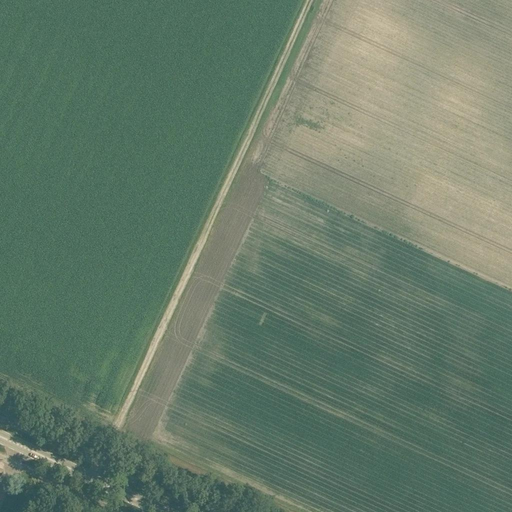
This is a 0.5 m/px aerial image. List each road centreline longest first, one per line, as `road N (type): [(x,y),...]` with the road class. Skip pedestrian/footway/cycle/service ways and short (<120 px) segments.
road 1 (track): [(309,0),(84,496)]
road 2 (unclassified): [(204,511),(0,418)]
road 3 (primary): [(164,511),(0,436)]
road 4 (unclassified): [(0,457),(118,511)]
